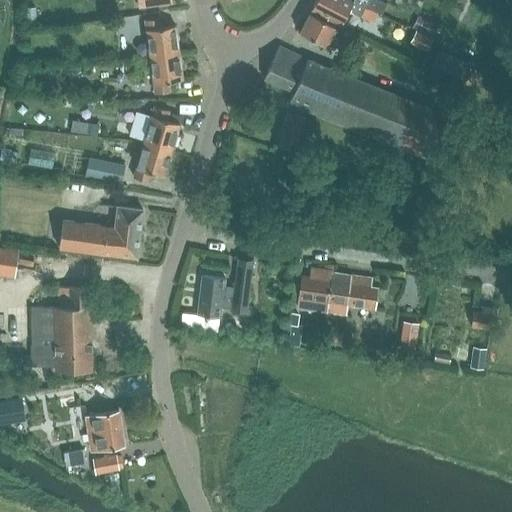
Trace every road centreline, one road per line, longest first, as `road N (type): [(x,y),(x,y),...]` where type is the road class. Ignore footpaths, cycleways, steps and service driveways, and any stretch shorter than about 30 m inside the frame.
road 1 (residential): [(186,228),(507,274)]
road 2 (residential): [(199,511),(166,418),(159,360),(186,228)]
road 3 (residential): [(186,228),(233,49)]
